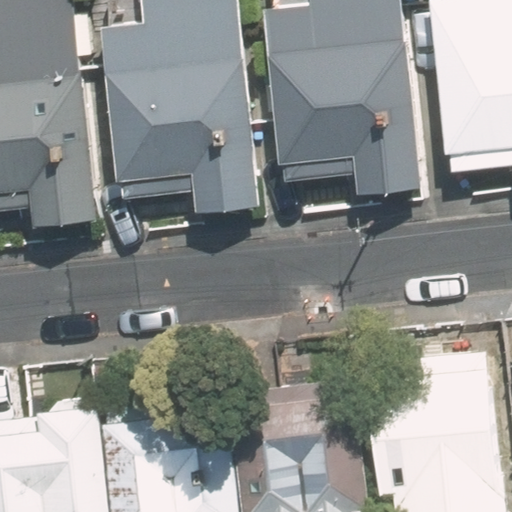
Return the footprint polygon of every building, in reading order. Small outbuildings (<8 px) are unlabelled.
[(37,219),(106,215),(95,0),(0,0),(0,193),(35,191),(37,219)] [(153,0),(154,15),(109,16),(115,195),(200,192),(201,210),(258,208),(250,0),(153,0)] [(366,184),(426,179),(410,0),(315,0),(270,4),(284,170),(364,163),(366,184)] [(511,0),(439,0),(447,167),(511,163),(511,0)] [(368,352),(383,511),(511,511),(498,339),(368,352)] [(239,365),(253,511),(383,511),(368,352),(239,365)] [(102,378),(115,511),(253,511),(239,365),(102,378)] [(0,416),(0,511),(115,511),(102,378),(59,382),(62,410),(0,416)]
